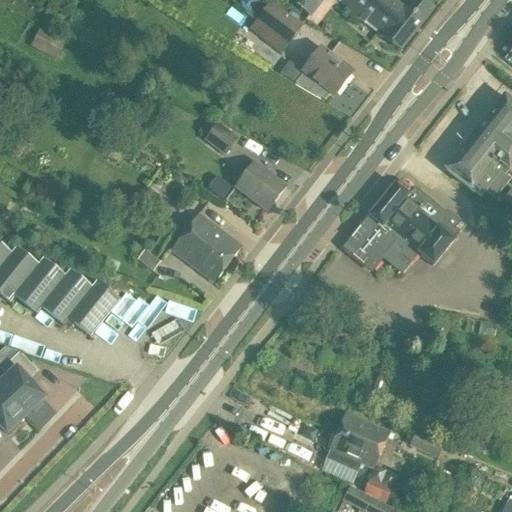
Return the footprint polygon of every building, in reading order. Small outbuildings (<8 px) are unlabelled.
[(257,22),(271,4),(265,0),(255,0),(245,14),(256,23),(257,22)] [(288,0),(310,18),(322,0),(288,0)] [(352,0),(346,9),(399,51),(432,9),(419,0),(409,0),(402,9),(395,3),(398,0),(352,0)] [(257,22),(287,45),(301,27),(271,4),(257,22)] [(31,46),(54,59),(62,42),(41,30),(31,46)] [(301,73),(333,97),(351,73),(320,49),(301,73)] [(293,84),(301,73),(288,62),(278,75),(293,84)] [(511,104),(505,98),(446,170),(470,190),(471,189),(481,197),(485,192),(494,200),(510,180),(505,175),(511,166),(511,104)] [(236,139),(216,125),(205,140),(224,155),(236,139)] [(0,149),(6,152),(10,140),(0,136),(0,149)] [(9,159),(15,163),(19,164),(29,147),(19,141),(9,159)] [(253,152),(270,158),(273,149),(257,142),(253,152)] [(235,188),(267,212),(285,187),(252,164),(235,188)] [(216,178),(207,189),(222,200),(230,189),(216,178)] [(344,250),(372,273),(384,258),(403,273),(417,255),(433,268),(454,242),(453,240),(459,233),(455,230),(460,224),(447,213),(445,214),(414,189),(408,197),(394,186),(367,218),(369,219),(344,250)] [(0,220),(0,221),(10,201),(0,196),(0,220)] [(129,216),(145,229),(149,223),(163,234),(171,225),(140,201),(129,216)] [(185,234),(227,266),(240,248),(198,216),(185,234)] [(227,266),(185,234),(171,252),(213,284),(227,266)] [(67,320),(89,337),(118,300),(96,283),(91,288),(69,271),(65,277),(43,259),(37,266),(16,248),(11,254),(0,245),(0,296),(9,303),(14,297),(35,314),(40,308),(62,326),(67,320)] [(160,263),(144,251),(137,261),(152,273),(160,263)] [(158,291),(170,303),(181,293),(169,281),(158,291)] [(194,326),(199,316),(176,304),(171,314),(194,326)] [(484,323),(483,332),(500,335),(502,325),(484,323)] [(434,335),(437,339),(442,340),(447,337),(447,332),(444,327),(439,326),(435,330),(434,335)] [(397,344),(426,350),(428,338),(400,331),(397,344)] [(0,390),(25,417),(31,411),(33,413),(35,412),(42,405),(43,404),(41,402),(44,399),(27,381),(36,372),(19,354),(18,354),(9,362),(9,363),(12,366),(0,377),(0,390)] [(495,419),(511,421),(511,383),(502,382),(495,419)] [(21,425),(18,423),(25,417),(0,390),(0,428),(6,435),(9,432),(11,434),(12,433),(20,426),(21,425)] [(338,432),(382,451),(389,435),(346,416),(338,432)] [(281,432),(277,441),(301,451),(305,442),(281,432)] [(373,470),(382,451),(338,432),(330,451),(325,461),(357,475),(361,465),(373,470)] [(411,446),(437,458),(442,447),(416,435),(411,446)] [(396,467),(403,442),(391,438),(383,463),(396,467)] [(233,460),(247,456),(243,443),(229,446),(233,460)] [(366,494),(386,503),(391,492),(372,482),(366,494)] [(343,502),(363,511),(393,511),(395,510),(351,487),(343,502)]
